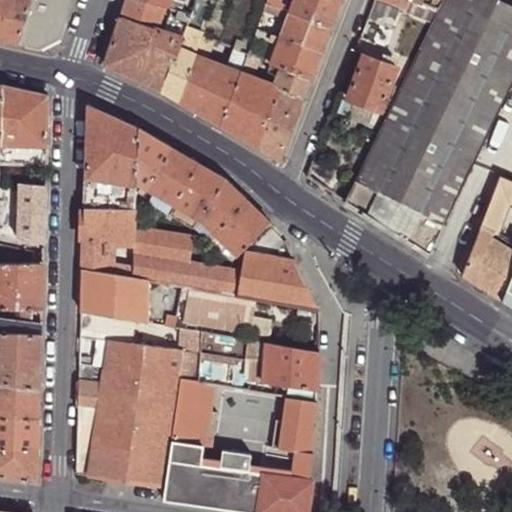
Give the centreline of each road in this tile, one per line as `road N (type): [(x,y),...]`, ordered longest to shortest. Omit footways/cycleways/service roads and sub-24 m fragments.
road 1 (residential): [(69,76),(60,500)]
road 2 (unclassified): [(306,207),(303,259),(330,314),(320,511)]
road 3 (unclassified): [(385,259),(368,511)]
road 4 (tertiary): [(69,76),(196,135),(285,193)]
road 5 (residential): [(285,193),(357,0)]
road 6 (tertiary): [(385,259),(511,340)]
